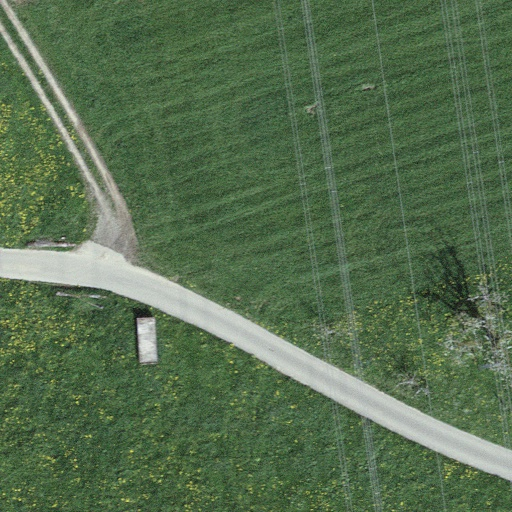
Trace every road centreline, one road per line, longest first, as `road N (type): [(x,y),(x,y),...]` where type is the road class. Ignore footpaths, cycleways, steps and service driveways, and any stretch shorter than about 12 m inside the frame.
road 1 (unclassified): [(511,466),(377,408),(140,286),(0,261)]
road 2 (track): [(0,8),(107,198),(112,248),(101,273)]
